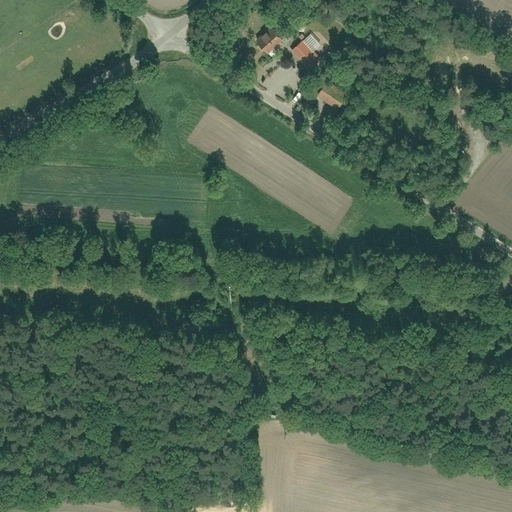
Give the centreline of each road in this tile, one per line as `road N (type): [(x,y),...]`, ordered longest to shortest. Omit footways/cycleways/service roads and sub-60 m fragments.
road 1 (track): [(511,278),(0,246)]
road 2 (unclassified): [(176,39),(511,253)]
road 3 (unclassified): [(0,135),(176,39)]
